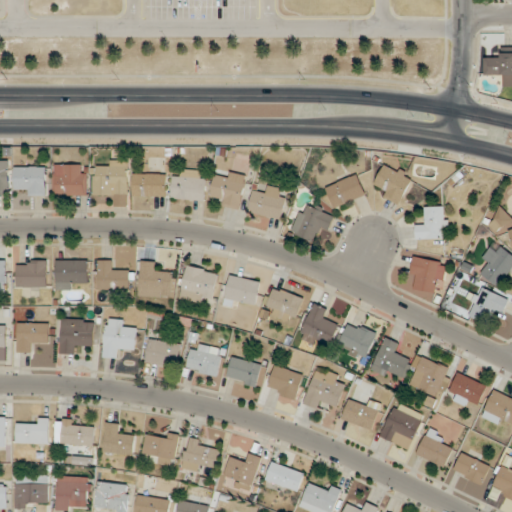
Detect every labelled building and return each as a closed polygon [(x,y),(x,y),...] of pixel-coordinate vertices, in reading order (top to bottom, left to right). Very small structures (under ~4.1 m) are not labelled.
[(486,75),(504,75),(504,86),(511,86),(511,47),(501,48),(501,57),(486,57),(486,75)] [(0,194),(10,195),(10,160),(0,160),(0,194)] [(94,195),(130,195),(130,161),(105,161),(105,169),(94,169),(94,195)] [(400,203),(414,178),(387,163),(373,189),(400,203)] [(55,196),(89,196),(89,164),(55,164),(55,196)] [(47,166),(15,166),(15,186),(25,186),(25,194),(47,194),(47,166)] [(209,172),(183,169),(182,178),(174,177),(172,199),(206,202),(209,172)] [(167,173),(133,173),(133,197),(167,197),(167,173)] [(221,198),(219,205),(240,209),(246,181),(216,175),(212,196),(221,198)] [(327,188),(335,208),(367,194),(358,175),(327,188)] [(265,195),(254,192),(249,212),(283,220),(287,199),(279,197),(281,189),(267,185),(265,195)] [(317,232),(325,236),(336,216),(307,202),(292,231),(312,241),(317,232)] [(418,239),(448,239),(448,207),(427,207),(427,225),(418,225),(418,239)] [(490,266),(484,271),(494,285),(511,271),(511,252),(506,245),(496,253),(493,249),(483,257),(490,266)] [(417,290),(442,294),(446,262),(414,258),(411,278),(419,279),(417,290)] [(89,260),(57,260),(57,289),(79,289),(79,280),(89,280),(89,260)] [(99,289),(131,289),(131,269),(110,269),(110,260),(99,260),(99,289)] [(48,261),(18,261),(18,287),(48,288),(48,261)] [(139,296),(175,299),(177,275),(161,273),(161,262),(142,261),(139,296)] [(181,299),(202,303),(204,294),(214,296),(219,272),(188,266),(181,299)] [(261,281),(231,275),(225,303),(235,305),(236,299),(256,303),(261,281)] [(295,321),(304,298),(274,287),(265,310),(295,321)] [(482,314),(506,314),(506,293),(477,293),(477,318),(482,318),(482,314)] [(329,349),(340,326),(327,319),(331,311),(316,304),(301,336),(329,349)] [(77,354),(77,346),(95,346),(95,319),(62,319),(62,354),(77,354)] [(129,320),(107,319),(104,357),(124,359),(124,350),(137,351),(138,331),(128,331),(129,320)] [(340,346),(367,358),(379,333),(351,321),(340,346)] [(50,343),(50,323),(18,323),(18,352),(30,352),(30,343),(50,343)] [(452,368),(422,356),(419,356),(417,361),(395,353),(396,341),(386,337),(373,371),(391,378),(407,379),(413,386),(432,393),(431,405),(438,407),(452,373),(452,368)] [(146,362),(177,368),(181,344),(150,338),(146,362)] [(201,353),(191,350),(187,369),(218,377),(225,349),(203,344),(201,353)] [(263,364),(232,357),(227,380),(258,387),(263,364)] [(297,400),(305,375),(276,365),(267,390),(297,400)] [(321,401),(340,407),(346,386),(337,383),(339,375),(316,368),(305,404),(319,408),(321,401)] [(450,393),(479,406),(488,385),(459,372),(450,393)] [(511,422),(511,397),(494,390),(485,411),(511,422)] [(373,431),(381,408),(351,397),(343,419),(373,431)] [(410,449),(424,414),(397,403),(382,437),(410,449)] [(50,444),(50,418),(40,418),(40,425),(18,425),(18,444),(50,444)] [(94,446),(95,422),(63,421),(63,445),(94,446)] [(136,436),(124,434),(125,425),(107,423),(104,452),(134,456),(136,436)] [(448,437),(430,428),(418,454),(446,468),(455,449),(445,444),(448,437)] [(217,466),(220,450),(207,449),(209,441),(188,438),(184,469),(205,472),(206,464),(217,466)] [(492,467),(464,452),(454,470),(482,485),(492,467)] [(249,463),(232,457),(226,474),(235,477),(232,485),(251,492),(263,458),(252,454),(249,463)] [(306,473),(273,462),(267,480),(299,492),(306,473)] [(493,494),(511,497),(511,467),(499,464),(493,494)] [(18,476),(18,507),(49,507),(49,476),(18,476)] [(92,477),(59,477),(59,510),(92,510),(92,477)] [(334,511),(342,490),(311,478),(301,507),(313,511),(334,511)] [(118,509),(117,511),(127,511),(131,485),(99,481),(96,506),(118,509)] [(8,484),(0,483),(0,506),(8,507),(8,484)] [(170,511),(172,500),(139,495),(136,511),(170,511)] [(209,511),(211,506),(181,500),(178,511),(209,511)] [(365,511),(349,503),(344,511),(377,511),(379,508),(369,503),(365,511)]
